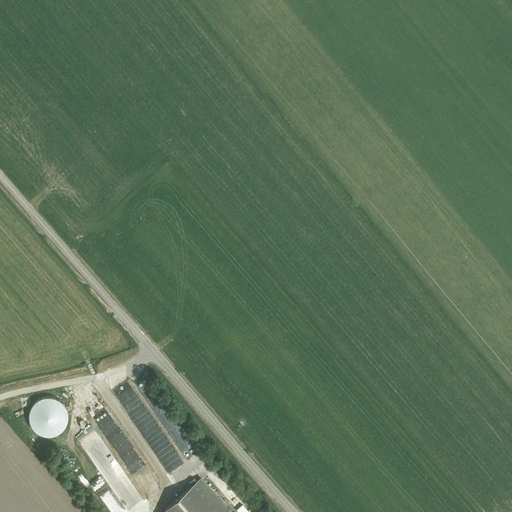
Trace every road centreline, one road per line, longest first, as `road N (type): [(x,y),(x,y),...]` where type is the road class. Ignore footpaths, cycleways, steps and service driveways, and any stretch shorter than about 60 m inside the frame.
road 1 (unclassified): [(154,353),(0,174)]
road 2 (unclassified): [(154,353),(293,511)]
road 3 (unclassified): [(0,398),(118,370),(154,353)]
